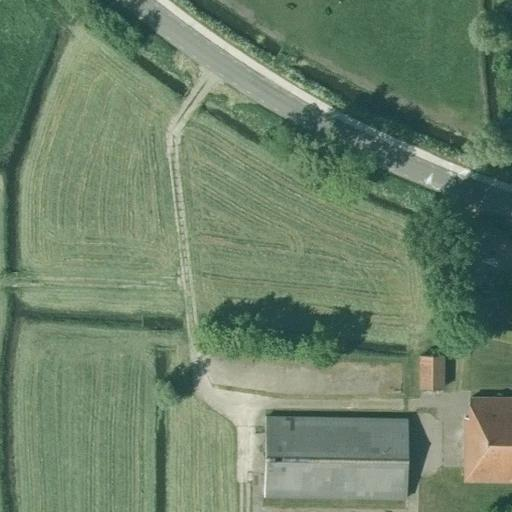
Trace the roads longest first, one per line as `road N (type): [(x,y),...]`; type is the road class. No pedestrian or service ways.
road 1 (track): [(221,65),(172,130),(199,373),(239,425),(242,511)]
road 2 (tertiary): [(511,207),(306,120),(132,0)]
road 3 (track): [(186,288),(3,283)]
